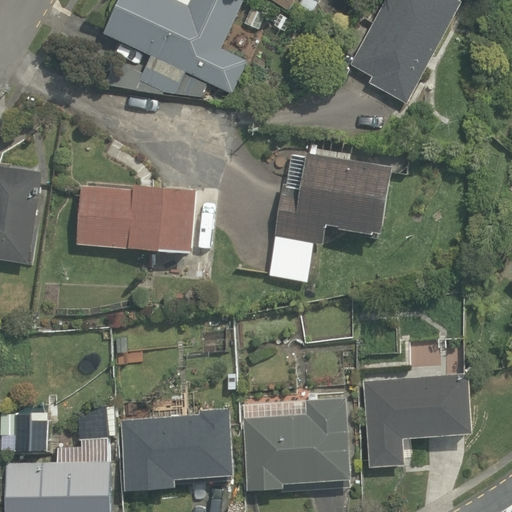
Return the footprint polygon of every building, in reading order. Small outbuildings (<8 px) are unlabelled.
[(192,71),(235,92),(253,57),(223,43),(244,0),(124,0),(109,29),(155,52),(142,78),(179,97),(192,71)] [(274,0),(292,13),(302,0),(274,0)] [(468,0),(392,0),(357,62),(378,74),(372,85),(413,108),(473,2),(468,0)] [(403,168),(354,160),(355,152),(314,145),(312,153),(290,150),(269,275),(317,283),(327,221),(392,232),(403,168)] [(0,258),(34,264),(48,172),(0,164),(0,258)] [(87,181),(83,245),(197,253),(202,188),(87,181)] [(364,381),(370,467),(408,464),(406,437),(473,433),(469,373),(364,381)] [(316,413),(245,419),(250,490),(356,482),(350,398),(315,401),(316,413)] [(128,419),(132,492),(184,489),(183,477),(236,474),(232,413),(128,419)] [(121,511),(120,436),(61,437),(62,463),(6,463),(7,511),(121,511)]
